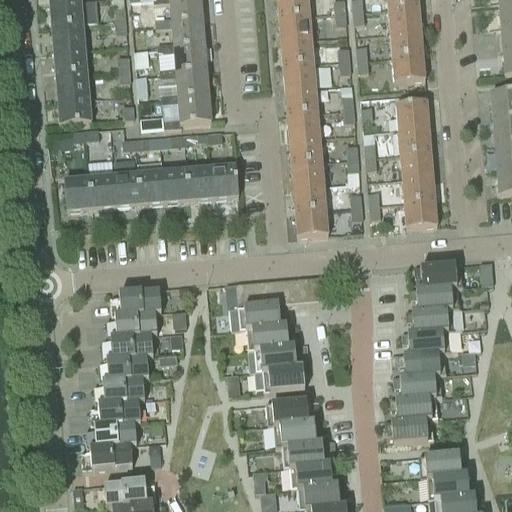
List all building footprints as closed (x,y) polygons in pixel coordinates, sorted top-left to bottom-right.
[(47,0),(48,9),(80,6),(79,0),(47,0)] [(152,11),(168,9),(199,7),(198,0),(158,0),(151,1),(152,11)] [(277,0),(275,0),(277,27),(310,24),(307,0),(277,0)] [(385,0),(387,15),(418,12),(417,0),(385,0)] [(111,3),(113,28),(126,27),(123,2),(111,3)] [(350,6),(351,19),(363,18),(362,4),(350,6)] [(511,5),(498,7),(500,31),(511,29),(511,5)] [(48,9),(50,33),(82,32),(80,6),(48,9)] [(332,7),(333,22),(345,21),(344,6),(332,7)] [(131,33),(133,33),(144,32),(144,33),(154,32),(155,35),(170,34),(201,30),(199,7),(168,9),(169,24),(154,26),(153,24),(144,25),(143,19),(140,19),(139,7),(129,8),(130,21),(129,21),(131,33)] [(387,15),(389,41),(420,38),(418,12),(387,15)] [(364,31),(363,18),(351,19),(352,32),(364,31)] [(334,33),(346,32),(345,21),(333,22),(334,33)] [(277,27),(279,48),(312,45),(310,24),(277,27)] [(114,42),(127,41),(126,27),(113,28),(114,42)] [(511,29),(500,31),(502,55),(511,54),(511,29)] [(171,49),(156,51),(156,60),(203,57),(201,30),(170,34),(171,49)] [(50,33),(52,58),(84,55),(82,32),(50,33)] [(389,41),(391,65),(422,63),(420,38),(389,41)] [(279,48),(281,74),(314,71),(312,45),(279,48)] [(367,53),(354,54),(355,68),(368,67),(367,53)] [(511,54),(502,55),(504,82),(511,81),(511,54)] [(52,58),(55,85),(86,81),(84,55),(52,58)] [(336,55),(337,69),(349,68),(348,55),(336,55)] [(203,57),(156,60),(158,76),(159,86),(174,84),(174,85),(205,82),(203,57)] [(135,73),(147,72),(146,58),(134,59),(135,73)] [(116,64),(117,77),(129,76),(128,63),(116,64)] [(393,90),(407,88),(424,87),(422,63),(391,65),(393,90)] [(368,79),(368,67),(355,68),(356,80),(368,79)] [(338,82),(350,81),(349,68),(337,69),(338,82)] [(281,74),(283,97),(316,94),(314,71),(281,74)] [(118,90),(130,89),(129,76),(117,77),(118,90)] [(55,85),(57,109),(88,105),(86,81),(55,85)] [(176,100),(160,101),(161,110),(177,109),(207,105),(205,82),(174,85),(176,100)] [(283,97),(286,124),(318,121),(316,94),(283,97)] [(511,98),(489,101),(492,126),(511,124),(511,98)] [(340,104),(341,117),(353,116),(352,103),(340,104)] [(57,109),(59,131),(90,129),(88,105),(57,109)] [(178,125),(162,126),(163,136),(181,134),(180,131),(209,128),(207,105),(177,109),(178,125)] [(359,107),(360,128),(372,127),(372,115),(374,115),(373,106),(359,107)] [(394,112),(397,137),(428,134),(426,109),(394,112)] [(134,125),(133,112),(121,113),(122,126),(134,125)] [(342,130),(354,129),(353,116),(341,117),(342,130)] [(286,124),(288,146),(320,144),(318,121),(286,124)] [(511,124),(492,126),(494,151),(511,149),(511,124)] [(345,142),(355,141),(355,133),(345,133),(345,142)] [(397,137),(399,163),(430,160),(428,134),(397,137)] [(98,147),(97,136),(72,138),(72,149),(98,147)] [(222,149),(221,138),(208,139),(208,150),(222,149)] [(183,141),(184,153),(197,152),(196,140),(183,141)] [(171,154),(184,153),(183,141),(170,142),(171,154)] [(288,146),(290,170),(322,168),(320,144),(288,146)] [(122,157),(136,156),(135,145),(122,147),(122,157)] [(147,145),(135,145),(136,156),(149,155),(148,154),(159,153),(158,145),(150,146),(150,147),(148,147),(147,145)] [(511,149),(494,151),(496,177),(511,175),(511,149)] [(362,152),(363,165),(376,163),(375,150),(362,152)] [(344,153),(345,166),(357,165),(356,152),(344,153)] [(399,163),(401,186),(432,184),(430,160),(399,163)] [(376,177),(376,163),(363,165),(364,177),(376,177)] [(346,179),(358,178),(357,165),(345,166),(346,179)] [(290,170),(292,194),(324,192),(322,168),(290,170)] [(213,173),(216,205),(238,203),(235,171),(213,173)] [(191,175),(194,207),(216,205),(213,173),(191,175)] [(166,177),(169,209),(194,207),(191,175),(166,177)] [(498,202),(510,201),(511,200),(511,175),(496,177),(498,202)] [(140,179),(143,211),(169,209),(166,177),(140,179)] [(115,182),(117,214),(143,211),(140,179),(115,182)] [(90,184),(92,216),(117,214),(115,182),(90,184)] [(67,218),(92,216),(90,184),(64,186),(67,218)] [(401,186),(403,210),(434,208),(432,184),(401,186)] [(292,194),(294,219),(326,217),(324,192),(292,194)] [(366,199),(367,212),(379,211),(378,198),(366,199)] [(348,201),(349,214),(361,213),(360,200),(348,201)] [(436,233),(434,208),(403,210),(405,235),(436,233)] [(367,212),(368,226),(380,225),(379,211),(367,212)] [(349,228),(362,227),(361,213),(349,214),(349,228)] [(328,240),(326,217),(294,219),(296,243),(328,240)] [(413,273),(414,284),(420,284),(421,296),(462,293),(460,271),(421,274),(421,272),(413,273)] [(320,283),(322,306),(335,305),(333,282),(320,283)] [(308,284),(309,307),(322,306),(320,283),(308,284)] [(296,285),(298,308),(309,307),(308,284),(296,285)] [(284,286),(286,309),(298,308),(296,285),(284,286)] [(273,311),(262,312),(250,313),(237,314),(237,315),(228,316),(230,337),(245,336),(245,337),(284,333),(280,333),(279,320),(285,319),(284,309),(286,309),(284,286),(272,286),(273,311)] [(260,287),(262,312),(273,311),(272,286),(260,287)] [(247,288),(250,313),(262,312),(260,287),(247,288)] [(235,289),(237,314),(250,313),(247,288),(235,289)] [(415,305),(416,318),(459,316),(457,295),(462,294),(462,293),(421,296),(416,296),(416,294),(409,294),(410,306),(415,305)] [(109,305),(110,313),(110,323),(114,322),(155,319),(161,318),(159,296),(117,300),(118,304),(109,305)] [(412,317),(405,318),(405,328),(412,328),(413,341),(454,338),(455,338),(456,338),(462,338),(460,316),(459,316),(416,318),(415,318),(412,319),(412,317)] [(104,328),(105,337),(106,345),(110,345),(151,341),(157,341),(155,319),(114,322),(114,327),(104,328)] [(169,330),(171,340),(187,339),(186,328),(169,330)] [(245,337),(247,358),(292,355),(292,354),(287,354),(286,341),(293,340),(292,329),(284,329),(284,333),(245,337)] [(407,339),(401,339),(401,349),(407,349),(407,351),(408,363),(450,359),(450,360),(458,359),(456,338),(455,338),(454,338),(413,341),(408,341),(408,340),(408,339),(407,339)] [(100,350),(102,367),(106,367),(153,363),(151,341),(110,345),(110,349),(100,350)] [(247,358),(248,379),(295,375),(294,361),(300,361),(300,350),(291,350),(292,354),(292,355),(247,358)] [(404,371),(404,376),(405,384),(446,381),(445,360),(450,360),(450,359),(408,363),(404,363),(404,360),(396,361),(397,371),(404,371)] [(96,372),(97,380),(98,390),(100,390),(143,386),(149,385),(147,363),(153,363),(106,367),(106,371),(96,372)] [(254,395),(262,395),(263,400),(304,396),(303,382),(309,382),(308,371),(300,372),(300,375),(295,375),(248,379),(249,380),(253,380),(254,395)] [(399,393),(400,407),(442,404),(440,383),(446,382),(446,381),(405,384),(401,385),(400,382),(392,383),(393,394),(399,393)] [(226,383),(227,394),(238,393),(236,382),(226,383)] [(92,394),(93,403),(94,411),(145,407),(143,386),(100,390),(101,393),(92,394)] [(267,433),(273,433),(273,432),(308,429),(307,416),(313,415),(312,404),(304,405),(304,408),(265,411),(267,433)] [(396,415),(396,418),(397,429),(438,426),(436,405),(442,405),(442,404),(400,407),(395,407),(395,404),(388,405),(388,415),(396,415)] [(88,417),(89,425),(89,433),(93,433),(140,429),(139,408),(145,407),(94,411),(97,411),(98,416),(88,417)] [(275,454),(280,454),(280,453),(316,450),(315,437),(321,437),(320,425),(313,426),(313,429),(308,429),(273,432),(273,433),(275,454)] [(391,451),(433,448),(432,427),(438,427),(438,426),(397,429),(391,429),(391,426),(383,427),(384,437),(390,437),(391,451)] [(84,438),(85,447),(86,455),(89,455),(137,451),(135,429),(141,429),(140,429),(93,433),(94,437),(84,438)] [(282,475),(289,475),(289,474),(323,471),(322,458),(329,457),(328,446),(321,447),(321,450),(316,450),(280,453),(280,454),(282,475)] [(80,460),(82,478),(133,474),(131,452),(137,452),(137,451),(89,455),(90,459),(80,460)] [(246,459),(247,472),(265,470),(264,457),(246,459)] [(418,463),(420,485),(461,482),(460,469),(466,469),(465,457),(456,458),(456,460),(418,463)] [(291,496),(296,495),(332,492),(331,479),(337,479),(336,467),(328,467),(328,470),(323,471),(289,474),(289,475),(291,496)] [(254,477),(255,491),(265,490),(264,477),(254,477)] [(425,485),(427,507),(469,503),(468,490),(474,490),(473,479),(465,479),(465,481),(461,482),(420,485),(420,486),(425,485)] [(105,511),(119,511),(153,509),(156,509),(154,491),(145,492),(145,487),(103,491),(105,511)] [(297,511),(339,511),(339,500),(345,499),(344,488),(336,489),(337,492),(332,492),(296,495),(297,511)] [(469,503),(427,507),(427,511),(475,511),(475,510),(481,510),(481,500),(473,500),(473,503),(469,503)]
